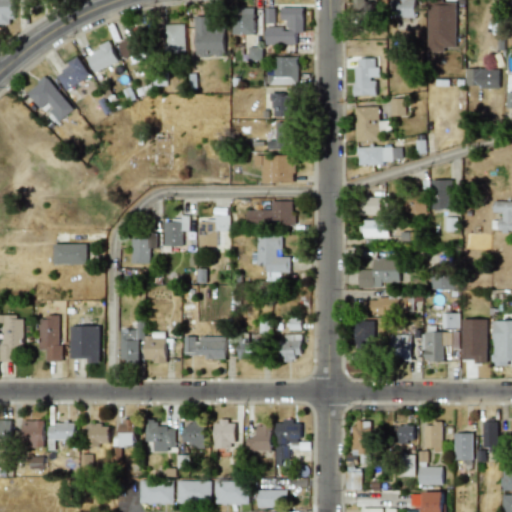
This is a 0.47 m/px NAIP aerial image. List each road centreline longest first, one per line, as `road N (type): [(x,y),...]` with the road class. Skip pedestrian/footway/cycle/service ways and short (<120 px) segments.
road 1 (residential): [(114,393),(115,237),(157,194),(331,194),(511,136)]
road 2 (residential): [(330,511),(331,0)]
road 3 (residential): [(0,392),(511,393)]
road 4 (tertiary): [(0,71),(117,0)]
